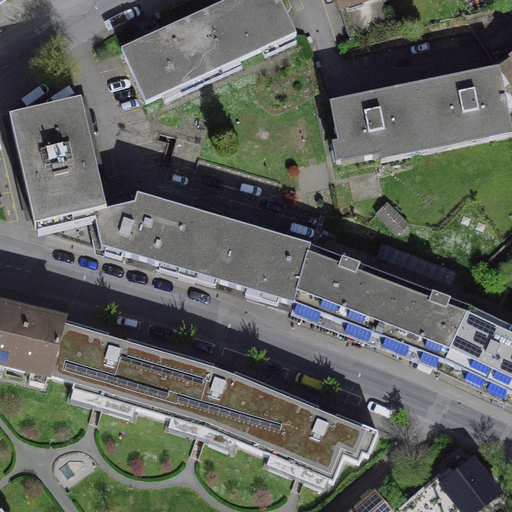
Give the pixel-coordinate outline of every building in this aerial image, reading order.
[(278,0),(233,0),(196,17),(221,70),(295,36),(278,0)] [(336,0),(339,10),(371,0),(336,0)] [(381,0),(371,0),(339,10),(348,37),(390,24),(381,0)] [(196,17),(121,50),(145,105),(221,70),(196,17)] [(511,62),(499,71),(511,89),(511,62)] [(416,88),(427,147),(511,130),(507,111),(511,107),(511,89),(499,71),(416,88)] [(416,88),(330,106),(342,164),(427,147),(416,88)] [(80,106),(10,122),(32,217),(35,231),(94,216),(105,214),(103,206),(91,153),(80,106)] [(103,206),(105,214),(94,216),(101,250),(194,277),(211,219),(146,200),(130,195),(128,200),(103,206)] [(387,204),(377,214),(398,235),(409,225),(387,204)] [(293,306),(311,248),(211,219),(194,277),(241,291),(293,306)] [(390,303),(398,282),(356,266),(311,248),(293,306),(296,307),(294,315),(317,324),(320,316),(347,327),(344,334),(368,344),(371,335),(380,339),(393,305),(390,303)] [(444,363),(469,309),(434,296),(398,282),(390,303),(393,305),(380,339),(385,341),(382,349),(406,358),(409,350),(423,355),(419,363),(435,369),(438,361),(444,363)] [(0,365),(50,378),(65,325),(0,308),(0,365)] [(506,393),(511,396),(511,329),(469,309),(444,363),(468,375),(465,382),(480,389),(483,382),(490,386),(487,393),(503,400),(506,393)] [(108,337),(65,325),(50,378),(74,385),(72,393),(103,402),(153,416),(171,356),(126,343),(125,348),(106,343),(108,337)] [(276,393),(234,375),(233,381),(211,375),(213,369),(171,356),(153,416),(205,432),(252,452),(276,393)] [(318,410),(276,393),(252,452),(333,485),(343,459),(358,466),(362,457),(367,459),(377,435),(336,418),(334,424),(325,420),(315,416),(318,410)] [(476,511),(499,494),(473,461),(443,484),(438,478),(399,511),(476,511)] [(391,511),(374,493),(352,511),(391,511)]
